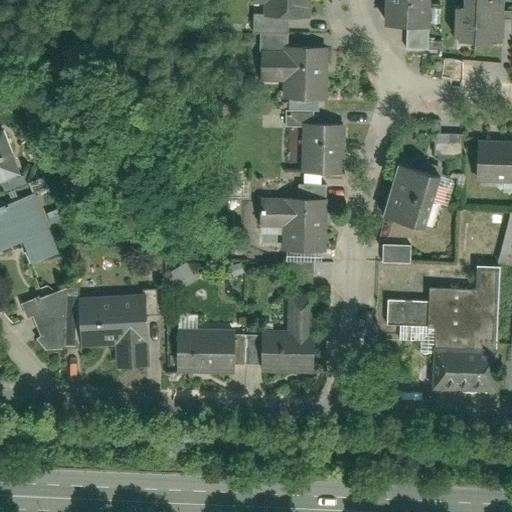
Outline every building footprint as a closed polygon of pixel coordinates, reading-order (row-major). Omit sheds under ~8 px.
[(251,0),(251,11),(307,13),(307,0),(251,0)] [(421,0),(381,0),(381,20),(421,20),(421,0)] [(504,0),(454,0),(453,36),(503,38),(504,0)] [(258,81),(308,81),(308,40),(258,41),(258,81)] [(305,171),(344,171),(343,116),(304,117),(305,171)] [(0,178),(21,171),(5,128),(0,129),(0,178)] [(462,153),(462,133),(435,133),(435,153),(462,153)] [(511,182),(511,140),(475,141),(475,182),(511,182)] [(395,163),(389,188),(430,198),(437,173),(395,163)] [(29,261),(59,249),(34,187),(0,200),(0,245),(20,237),(29,261)] [(389,188),(383,213),(424,224),(430,198),(389,188)] [(281,250),(323,249),(322,193),(284,193),(284,199),(261,199),(261,223),(281,223),(281,250)] [(410,261),(410,244),(382,244),(382,261),(410,261)] [(429,299),(389,298),(388,319),(433,320),(431,386),(499,388),(503,258),(474,257),(474,283),(430,281),(429,299)] [(150,335),(147,289),(79,293),(82,340),(114,338),(116,365),(145,363),(144,336),(150,335)] [(259,372),(316,372),(316,329),(311,329),(311,294),(285,294),(285,327),(259,327),(259,372)] [(235,370),(236,325),(177,324),(176,369),(235,370)]
